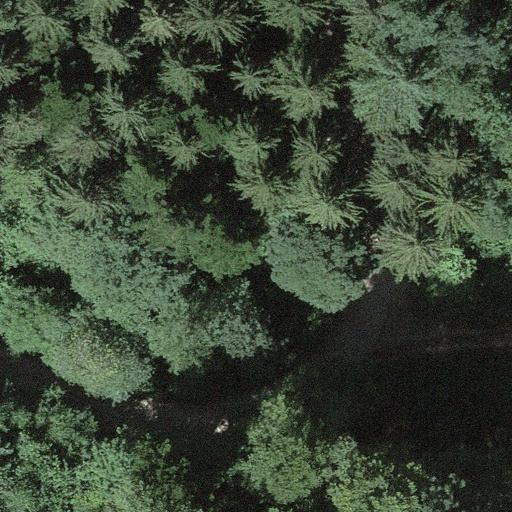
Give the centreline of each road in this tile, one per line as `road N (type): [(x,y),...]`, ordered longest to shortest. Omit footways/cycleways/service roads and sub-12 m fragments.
road 1 (track): [(0,360),(132,422),(219,417),(346,368),(386,331),(365,174),(322,0)]
road 2 (track): [(511,326),(386,331)]
